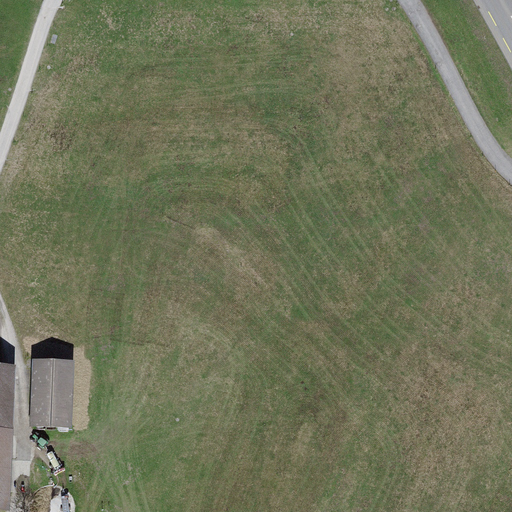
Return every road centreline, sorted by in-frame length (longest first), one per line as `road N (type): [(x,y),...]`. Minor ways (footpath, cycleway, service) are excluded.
road 1 (residential): [(511,173),(483,139),(407,0)]
road 2 (track): [(53,0),(0,148)]
